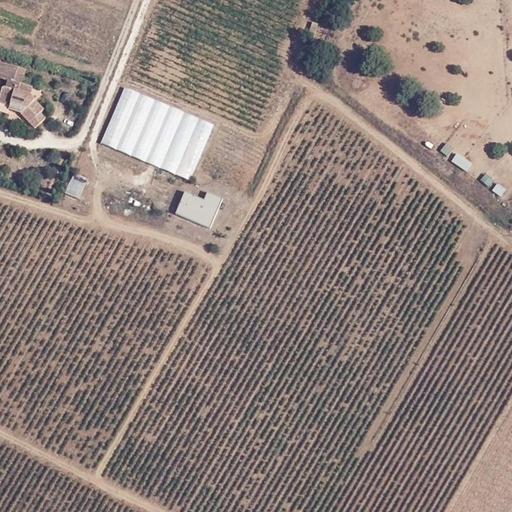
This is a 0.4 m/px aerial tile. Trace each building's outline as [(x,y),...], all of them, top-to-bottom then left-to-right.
[(153,21),(100,142),(192,181),(242,60),(153,21)] [(33,87),(22,84),(26,70),(0,62),(0,78),(8,81),(5,89),(3,88),(0,102),(0,109),(9,114),(10,104),(27,109),(23,113),(21,114),(35,129),(46,119),(40,113),(44,110),(31,95),(33,87)] [(451,162),(467,171),(473,161),(456,152),(451,162)] [(501,196),(506,187),(496,182),(491,191),(501,196)] [(205,200),(185,192),(177,213),(211,227),(223,199),(208,192),(205,200)]
